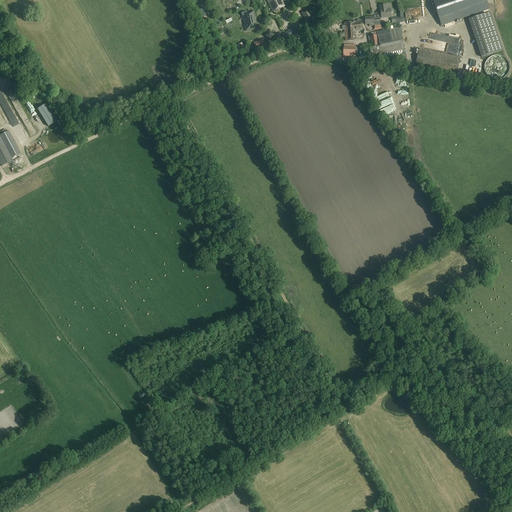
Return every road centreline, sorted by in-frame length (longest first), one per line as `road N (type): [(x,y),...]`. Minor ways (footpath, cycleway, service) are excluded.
road 1 (track): [(165,88),(341,401),(178,511)]
road 2 (track): [(511,95),(284,50),(0,182)]
road 3 (track): [(511,200),(371,286),(417,351),(339,408)]
